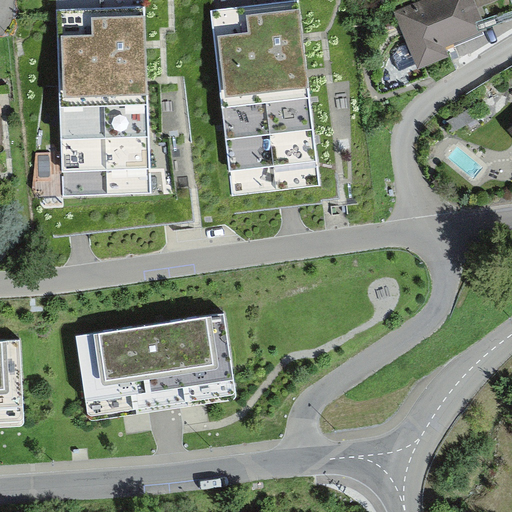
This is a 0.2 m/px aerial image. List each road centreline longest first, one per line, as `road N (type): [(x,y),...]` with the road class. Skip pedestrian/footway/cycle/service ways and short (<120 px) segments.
road 1 (residential): [(0,286),(439,231)]
road 2 (residential): [(303,460),(175,478),(0,488)]
road 3 (residential): [(439,231),(448,290),(433,316),(306,408),(303,460)]
road 4 (residential): [(439,231),(413,189),(407,135),(425,103),(511,49)]
road 5 (residential): [(511,335),(467,372),(402,460)]
